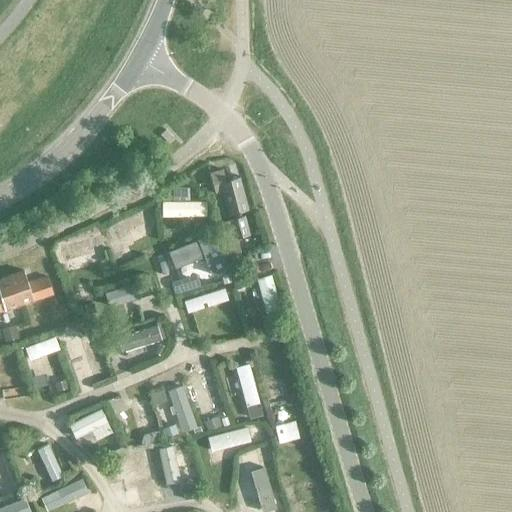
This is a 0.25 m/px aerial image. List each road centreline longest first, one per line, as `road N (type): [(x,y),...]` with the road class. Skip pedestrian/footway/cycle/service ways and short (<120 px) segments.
road 1 (unclassified): [(366,511),(264,179),(218,117),(132,52)]
road 2 (tertiary): [(0,188),(61,140),(132,52)]
